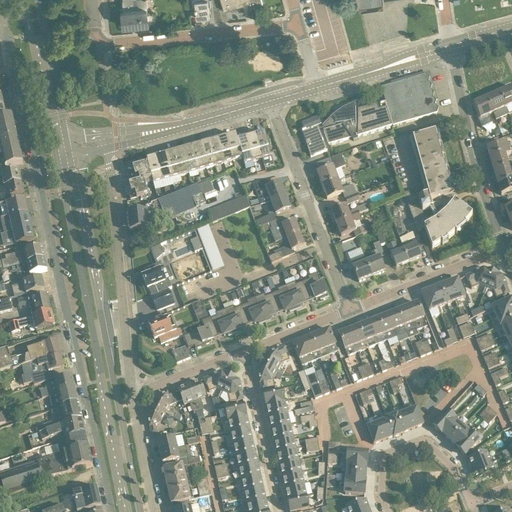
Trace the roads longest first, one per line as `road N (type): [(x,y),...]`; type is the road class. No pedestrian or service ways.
road 1 (secondary): [(57,153),(126,511)]
road 2 (residential): [(30,157),(110,511)]
road 3 (secondary): [(139,511),(70,156)]
road 4 (residential): [(131,396),(105,149)]
road 5 (residential): [(349,310),(268,101)]
road 6 (residential): [(502,250),(450,54)]
road 7 (unclassified): [(102,39),(296,23)]
road 8 (residential): [(469,503),(453,468),(424,442),(383,458),(386,511)]
road 9 (residential): [(349,310),(502,250)]
road 10 (residential): [(244,352),(276,511)]
road 11 (secondary): [(23,0),(57,153)]
road 12 (secondary): [(67,138),(38,0)]
road 13 (unclassified): [(4,27),(30,157)]
road 14 (residential): [(131,396),(244,352)]
